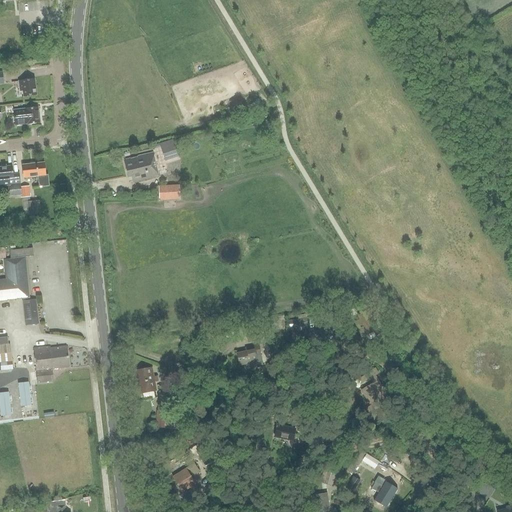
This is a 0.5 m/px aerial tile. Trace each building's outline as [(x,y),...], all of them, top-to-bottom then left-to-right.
[(24,97),(37,96),(35,79),(19,81),(20,92),(23,91),(24,97)] [(40,124),(38,107),(26,109),(26,110),(14,111),(15,126),(27,125),(40,124)] [(160,146),(165,162),(179,157),(174,142),(160,146)] [(134,183),(159,177),(153,153),(138,157),(124,161),(128,178),(132,177),(134,183)] [(46,176),(44,163),(23,165),(24,178),(38,177),(39,188),(50,187),(49,176),(46,176)] [(21,196),(21,187),(19,174),(13,174),(13,167),(0,167),(0,186),(10,186),(11,197),(21,196)] [(179,186),(158,187),(159,201),(180,200),(179,186)] [(21,187),(21,196),(23,215),(34,214),(33,201),(30,201),(29,187),(21,187)] [(0,301),(30,298),(26,258),(6,260),(8,280),(0,280),(0,301)] [(38,324),(35,300),(22,301),(25,326),(38,324)] [(362,337),(366,336),(368,339),(370,340),(375,338),(375,336),(374,332),(377,330),(368,311),(359,316),(361,320),(355,323),(362,337)] [(323,319),(324,322),(319,325),(321,328),(326,326),(330,333),(342,327),(335,313),(323,319)] [(298,316),(298,319),(295,319),(293,319),(293,325),(297,325),(298,328),(307,327),(306,315),(298,316)] [(248,342),(262,339),(260,328),(246,331),(248,342)] [(0,371),(13,370),(11,344),(0,345),(0,371)] [(69,368),(67,351),(66,346),(50,348),(50,347),(34,348),(36,371),(37,379),(38,383),(53,381),(52,370),(69,368)] [(261,355),(256,356),(255,354),(260,353),(259,346),(246,349),(247,352),(237,354),(239,366),(263,361),(261,355)] [(153,377),(152,369),(136,372),(140,394),(156,391),(154,382),(159,382),(158,376),(153,377)] [(390,400),(386,394),(375,376),(378,374),(375,369),(365,375),(368,380),(370,379),(373,384),(362,391),(370,404),(370,405),(365,408),(369,416),(375,412),(374,410),(377,408),(380,414),(382,412),(380,409),(383,407),(381,405),(390,400)] [(29,382),(19,384),(22,405),(31,404),(29,382)] [(9,393),(0,393),(0,404),(1,416),(11,415),(9,393)] [(178,412),(157,411),(155,428),(176,430),(178,412)] [(296,429),(276,424),(273,437),(293,442),(296,429)] [(295,451),(300,458),(310,451),(306,444),(295,451)] [(220,457),(215,460),(212,462),(204,447),(195,451),(204,466),(208,464),(211,469),(223,462),(220,457)] [(379,460),(366,454),(363,461),(375,468),(379,460)] [(194,464),(182,472),(173,477),(183,492),(195,484),(189,475),(198,470),(194,464)] [(341,478),(344,469),(332,465),(331,470),(325,468),(320,482),(333,486),(336,477),(341,478)] [(353,493),(361,482),(354,477),(346,489),(353,493)] [(478,492),(488,499),(495,488),(485,481),(478,492)] [(386,508),(398,489),(385,482),(374,501),(386,508)] [(325,511),(326,511),(329,511),(328,499),(311,502),(313,511),(325,511)]
